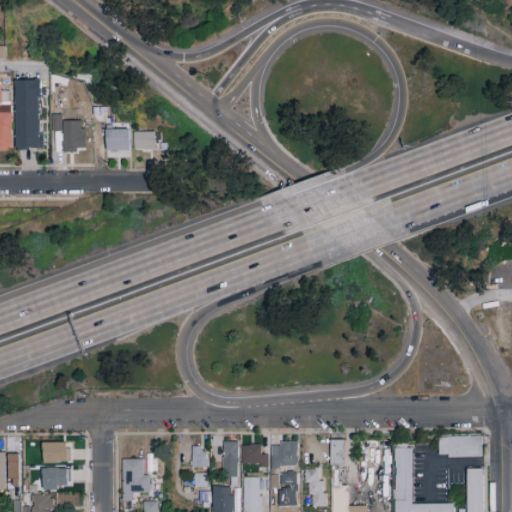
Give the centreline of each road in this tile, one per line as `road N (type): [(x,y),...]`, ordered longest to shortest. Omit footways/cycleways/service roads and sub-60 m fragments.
road 1 (residential): [(0,419),(511,412)]
road 2 (motorway): [(217,119),(282,47),(309,32),(373,42),(396,71),(399,119),(388,148),(331,196)]
road 3 (motorway): [(0,376),(343,242)]
road 4 (motorway): [(294,409),(244,407),(198,390),(186,374),(185,338),(219,304),(343,242)]
road 5 (secondary): [(380,253),(415,308),(414,350),(381,386),(294,409)]
road 6 (secondary): [(380,253),(425,290),(474,352),(499,411)]
road 7 (motorway): [(188,254),(0,326)]
road 8 (motorway): [(511,129),(331,196)]
road 9 (motorway): [(288,15),(205,58),(162,56),(117,38)]
road 10 (residential): [(0,185),(161,184)]
road 11 (motorway): [(511,64),(389,22)]
road 12 (secondary): [(117,38),(217,119)]
road 13 (secondary): [(282,172),(380,253)]
road 14 (motorway): [(288,15),(205,109)]
road 15 (motorway): [(395,223),(511,179)]
